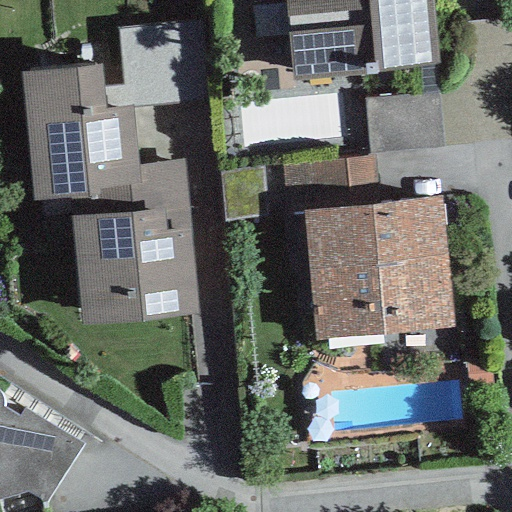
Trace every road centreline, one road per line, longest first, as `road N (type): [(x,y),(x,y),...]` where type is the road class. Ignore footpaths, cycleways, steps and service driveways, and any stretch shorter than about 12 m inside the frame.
road 1 (residential): [(0,339),(264,511)]
road 2 (residential): [(275,511),(511,488)]
